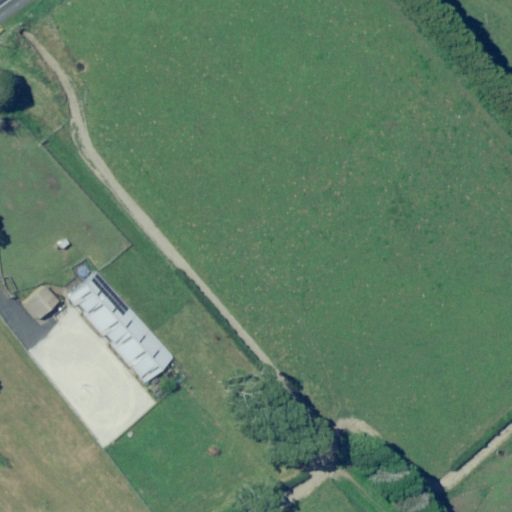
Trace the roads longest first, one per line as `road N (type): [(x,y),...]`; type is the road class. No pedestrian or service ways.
road 1 (track): [(255,511),(291,494),(316,468),(312,424),(89,155),(65,87),(20,31)]
road 2 (track): [(316,468),(329,431),(350,418),(399,471),(425,482),(463,467),(511,422)]
